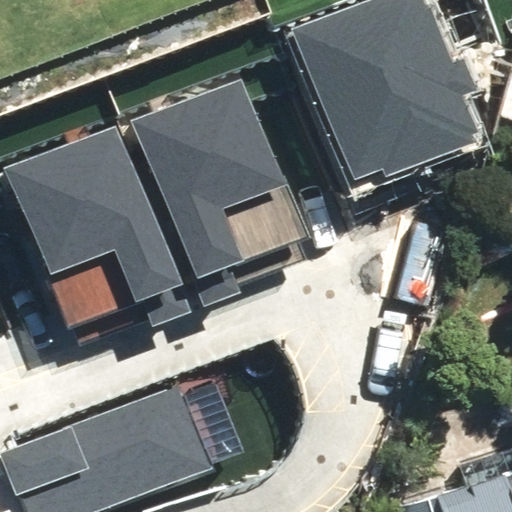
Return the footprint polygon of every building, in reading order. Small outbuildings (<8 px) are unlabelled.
[(425,0),(371,0),(295,30),(355,180),(384,169),(387,176),(475,141),(471,133),(476,131),(462,94),(476,89),(464,57),(453,61),(430,3),(427,4),(425,0)] [(243,75),(132,121),(142,147),(136,150),(203,311),(244,294),(240,286),(306,259),(298,241),(309,236),(243,75)] [(4,172),(0,173),(0,185),(43,294),(50,291),(67,332),(71,330),(78,348),(151,320),(154,325),(190,311),(179,284),(181,283),(117,122),(2,168),(4,172)] [(179,382),(0,451),(0,455),(15,495),(19,494),(25,511),(102,511),(213,469),(179,382)] [(511,511),(511,454),(435,487),(445,511),(511,511)]
